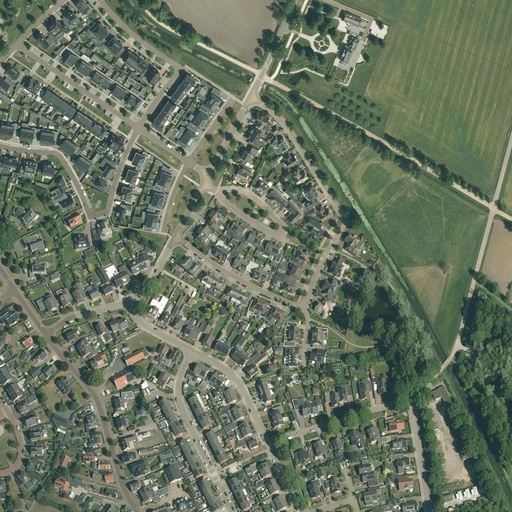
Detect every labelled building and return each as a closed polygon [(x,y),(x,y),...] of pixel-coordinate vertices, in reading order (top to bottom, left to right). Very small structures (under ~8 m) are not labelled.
[(78,1),(75,4),(81,11),(78,13),(83,18),(87,14),(85,11),(86,10),(86,11),(87,10),(89,7),(84,2),(83,2),(81,0),(78,0),(77,1),(78,1)] [(111,16),(106,10),(98,0),(91,0),(114,29),(118,26),(116,24),(114,26),(108,18),(111,16)] [(66,13),(64,15),(68,19),(65,21),(72,29),(75,26),(72,23),(78,17),(73,11),(72,12),(72,11),(69,8),(65,11),(66,13)] [(363,17),(344,10),(340,19),(359,26),(363,17)] [(52,23),(60,32),(63,29),(67,33),(71,30),(64,22),(61,24),(56,19),(51,23),(52,24),(52,23)] [(349,25),(338,21),(336,27),(346,31),(349,25)] [(375,22),(371,33),(386,38),(387,34),(390,26),(384,24),(384,25),(375,22)] [(52,23),(52,24),(47,28),(52,33),(49,35),(55,42),(59,39),(56,35),(60,32),(52,23)] [(88,29),(95,36),(104,28),(103,26),(103,25),(101,23),(100,23),(94,28),(92,26),(88,29)] [(120,33),(124,28),(119,24),(115,29),(120,33)] [(105,29),(104,28),(95,36),(101,43),(105,39),(103,37),(108,32),(109,31),(106,28),(105,29)] [(43,36),(44,36),(43,35),(41,33),(40,34),(39,33),(36,36),(37,37),(35,38),(43,48),(49,43),(51,45),(54,42),(49,37),(46,39),(43,36)] [(103,44),(110,51),(118,41),(117,40),(117,39),(115,37),(114,37),(113,37),(109,42),(107,40),(103,44)] [(355,50),(359,40),(352,37),(350,43),(349,47),(345,45),(340,59),(343,60),(341,64),(346,66),(347,62),(348,62),(353,49),(355,50)] [(120,43),(118,41),(110,51),(117,58),(121,53),(119,50),(123,46),(122,45),(123,44),(120,42),(120,43)] [(140,50),(147,54),(150,49),(143,45),(140,50)] [(67,62),(74,51),(66,46),(63,50),(66,52),(62,58),(67,62)] [(127,62),(133,54),(129,50),(126,54),(124,52),(120,57),(123,58),(122,59),(127,62)] [(78,61),(81,56),(74,51),(67,62),(72,65),(75,61),(76,59),(78,61)] [(94,53),(92,57),(99,61),(101,58),(94,53)] [(132,66),(139,57),(138,57),(133,54),(127,62),(132,66)] [(154,60),(170,71),(173,66),(166,61),(157,55),(154,60)] [(87,63),(87,64),(88,62),(81,56),(78,61),(81,62),(77,68),(81,72),(87,63)] [(137,70),(143,61),(144,61),(139,57),(132,66),(137,70)] [(148,70),(146,68),(148,65),(143,61),(137,70),(142,73),(143,73),(145,75),(148,70)] [(93,70),(95,67),(93,65),(92,67),(87,64),(87,63),(81,72),(86,75),(90,69),(93,70)] [(7,69),(6,71),(11,75),(9,78),(15,83),(19,78),(16,76),(20,72),(11,65),(9,66),(6,69),(7,69)] [(96,82),(101,74),(102,72),(98,69),(95,67),(93,70),(92,72),(94,74),(91,78),(96,82)] [(148,75),(146,78),(150,81),(149,83),(154,86),(159,81),(155,79),(160,72),(157,71),(158,70),(157,70),(156,70),(153,68),(150,72),(150,71),(147,75),(148,75)] [(101,85),(106,77),(107,75),(108,73),(107,72),(105,74),(103,73),(102,72),(101,74),(96,82),(101,85)] [(184,78),(193,85),(196,81),(198,82),(200,80),(195,76),(193,78),(187,74),(184,78)] [(111,85),(114,81),(112,79),(107,75),(106,77),(101,85),(105,88),(109,84),(111,85)] [(1,78),(0,78),(0,86),(0,87),(0,88),(3,91),(4,90),(5,91),(9,85),(12,87),(15,84),(6,78),(7,79),(5,82),(1,78)] [(29,92),(36,82),(35,81),(34,81),(35,80),(32,78),(31,79),(31,78),(28,82),(27,83),(24,82),(21,87),(29,93),(29,92)] [(165,78),(160,85),(161,86),(157,91),(160,93),(170,81),(165,78)] [(181,83),(189,90),(192,85),(193,85),(184,78),(184,79),(181,83)] [(116,95),(123,85),(121,87),(117,84),(118,82),(116,80),(113,84),(115,86),(111,92),(116,95)] [(29,92),(30,92),(34,95),(33,97),(36,99),(40,93),(37,91),(40,87),(41,85),(40,85),(41,84),(38,82),(38,83),(36,82),(29,92)] [(177,88),(185,94),(189,90),(181,83),(177,88)] [(130,90),(123,85),(116,95),(121,99),(125,93),(127,94),(130,90)] [(199,92),(202,94),(204,96),(207,91),(203,86),(202,88),(200,91),(199,92)] [(207,98),(217,105),(218,104),(219,104),(221,101),(220,100),(221,99),(216,96),(219,91),(214,87),(207,98)] [(174,92),(182,99),(185,94),(177,88),(174,92)] [(40,93),(36,99),(39,101),(41,99),(46,102),(52,93),(47,89),(46,91),(43,95),(40,93)] [(130,105),(137,95),(133,92),(130,90),(127,94),(130,96),(126,102),(130,105)] [(182,99),(174,92),(170,97),(178,103),(182,99)] [(52,93),(46,102),(51,105),(51,104),(57,96),(53,94),(52,93)] [(145,100),(142,98),(137,95),(130,105),(135,109),(139,103),(142,104),(145,100)] [(56,107),(61,99),(57,96),(51,104),(53,105),(56,107)] [(217,105),(207,98),(201,106),(206,110),(208,107),(213,110),(214,109),(215,110),(217,106),(216,106),(217,105)] [(61,99),(56,107),(61,110),(66,102),(61,99)] [(165,105),(174,110),(177,105),(169,100),(165,105)] [(61,110),(65,113),(65,114),(71,106),(66,102),(61,110)] [(162,109),(170,115),(174,110),(165,105),(162,109)] [(65,114),(65,113),(64,114),(69,118),(76,109),(71,106),(65,114)] [(200,107),(195,116),(205,122),(206,120),(207,121),(209,118),(208,117),(204,114),(205,111),(200,107)] [(159,114),(167,120),(170,115),(162,109),(159,114)] [(79,120),(83,114),(78,111),(72,120),(77,123),(78,122),(79,120)] [(265,125),(267,121),(267,120),(267,119),(267,117),(266,117),(261,114),(261,113),(258,111),(254,118),(258,121),(256,124),(262,127),(264,124),(265,125)] [(78,122),(82,124),(83,125),(88,117),(87,117),(83,114),(79,120),(78,122)] [(155,118),(164,124),(167,120),(159,114),(156,118),(155,118)] [(204,125),(203,125),(205,122),(195,116),(189,124),(194,128),(196,124),(201,128),(201,127),(202,128),(204,125)] [(87,128),(92,120),(90,119),(88,117),(83,125),(85,126),(85,127),(87,128)] [(164,124),(155,118),(152,123),(158,127),(156,130),(162,134),(164,131),(160,129),(163,124),(164,125),(164,124)] [(94,122),(92,120),(87,128),(89,129),(92,131),(97,124),(94,122)] [(8,124),(6,136),(12,137),(13,130),(16,131),(18,123),(14,123),(14,124),(8,123),(7,124),(8,124)] [(96,134),(97,134),(97,133),(102,127),(98,124),(97,124),(92,131),(93,132),(96,134)] [(18,125),(17,131),(21,132),(19,138),(26,139),(28,128),(22,127),(22,125),(18,125)] [(182,133),(192,140),(194,138),(195,139),(197,136),(196,135),(191,132),(193,128),(188,125),(182,133)] [(28,128),(26,139),(32,140),(33,134),(36,134),(37,128),(34,128),(28,126),(28,128)] [(259,129),(252,126),(249,132),(251,132),(260,137),(261,134),(264,135),(266,130),(260,127),(259,129)] [(107,130),(102,127),(97,133),(97,134),(96,134),(95,136),(101,139),(104,135),(106,136),(109,133),(106,131),(107,130)] [(39,128),(37,135),(41,135),(39,141),(46,143),(48,130),(42,129),(39,128)] [(48,130),(46,143),(52,144),(53,137),(56,138),(58,132),(54,131),(48,130)] [(259,147),(261,142),(258,141),(260,137),(251,132),(248,138),(254,142),(253,144),(259,147)] [(192,140),(182,133),(176,142),(182,146),(184,143),(185,144),(185,143),(189,146),(189,145),(190,146),(192,143),(191,143),(192,140)] [(63,142),(59,147),(65,151),(71,141),(61,134),(59,139),(63,142)] [(111,149),(119,138),(116,136),(113,135),(109,140),(106,138),(101,145),(103,147),(105,144),(111,149)] [(278,140),(276,136),(273,137),(271,142),(273,146),(277,144),(281,152),(289,147),(283,137),(278,140)] [(122,140),(119,138),(111,149),(118,153),(116,156),(119,158),(125,149),(121,146),(124,142),(121,140),(122,140)] [(71,141),(65,151),(70,154),(74,149),(77,151),(80,147),(71,141)] [(257,152),(259,148),(259,147),(253,144),(252,143),(252,144),(249,148),(251,149),(249,151),(245,149),(241,156),(242,156),(241,158),(242,159),(245,160),(246,160),(247,159),(248,160),(251,153),(255,155),(257,152)] [(144,151),(142,154),(136,151),(133,157),(143,161),(146,156),(148,157),(149,154),(144,151)] [(291,156),(289,152),(283,156),(285,160),(289,166),(298,161),(294,155),(291,156)] [(77,153),(73,158),(76,160),(74,164),(79,167),(85,159),(77,153)] [(0,162),(0,164),(0,166),(3,167),(3,165),(15,167),(17,159),(12,159),(12,158),(12,157),(12,158),(9,158),(10,157),(9,157),(9,158),(5,157),(4,163),(0,162)] [(85,159),(79,167),(85,172),(87,168),(88,166),(91,168),(94,164),(94,163),(86,157),(85,159)] [(112,172),(115,168),(109,164),(111,161),(109,160),(105,157),(103,160),(107,163),(104,167),(105,168),(103,171),(103,172),(111,177),(113,174),(113,173),(112,172)] [(143,161),(133,157),(131,163),(137,165),(136,168),(142,170),(143,167),(141,167),(143,161)] [(35,172),(36,163),(37,163),(36,163),(32,162),(29,161),(29,162),(25,161),(24,160),(24,161),(24,166),(19,165),(17,173),(25,174),(25,171),(34,173),(35,173),(35,172)] [(40,166),(39,173),(42,173),(42,174),(53,176),(55,167),(52,166),(52,164),(51,164),(51,163),(48,163),(44,162),(44,166),(40,166)] [(163,165),(159,176),(170,181),(171,179),(172,179),(173,176),(172,175),(173,175),(167,173),(169,169),(163,165)] [(251,170),(242,165),(241,168),(239,167),(238,170),(237,169),(234,174),(240,177),(241,176),(244,178),(246,174),(249,175),(251,170)] [(141,173),(142,170),(136,168),(135,170),(129,168),(127,174),(137,178),(139,172),(141,173)] [(300,172),(298,168),(292,172),(294,176),(293,177),(298,183),(301,181),(302,181),(303,181),(304,180),(304,179),(308,177),(304,170),(300,172)] [(101,179),(103,177),(96,172),(92,177),(94,179),(98,181),(95,185),(104,191),(108,186),(106,185),(107,183),(101,179)] [(137,178),(127,174),(125,180),(131,182),(130,185),(136,186),(137,184),(135,183),(137,178)] [(262,180),(259,178),(260,176),(257,174),(252,183),(255,185),(254,186),(254,187),(254,188),(256,189),(257,189),(259,190),(266,180),(265,179),(264,178),(263,178),(262,180)] [(282,183),(288,179),(285,175),(279,179),(282,183)] [(170,181),(159,176),(155,186),(161,188),(162,185),(168,187),(168,186),(169,187),(170,183),(169,183),(170,181)] [(54,195),(51,196),(53,201),(56,199),(65,194),(64,191),(66,190),(65,189),(68,187),(65,182),(63,178),(58,180),(59,181),(56,182),(60,190),(54,194),(54,195)] [(270,186),(267,184),(269,182),(266,180),(259,190),(260,191),(260,192),(262,194),(263,193),(264,193),(267,189),(270,191),(274,186),(271,184),(270,186)] [(319,194),(312,183),(303,189),(304,189),(303,190),(302,192),(304,194),(305,194),(306,193),(310,200),(319,194)] [(276,188),(278,186),(276,184),(274,186),(270,191),(273,194),(269,198),(268,199),(271,201),(271,200),(273,202),(281,194),(277,190),(277,189),(276,188)] [(132,194),(133,189),(135,189),(136,186),(130,185),(129,187),(123,185),(121,191),(134,195),(132,194)] [(153,188),(151,197),(163,201),(163,198),(164,199),(165,195),(164,195),(164,194),(159,193),(160,189),(154,187),(153,188)] [(131,203),(134,195),(121,191),(119,198),(126,199),(125,202),(131,203)] [(72,197),(68,199),(65,194),(56,199),(58,204),(62,202),(66,209),(71,206),(70,205),(75,203),(73,200),(74,200),(73,199),(72,197)] [(285,198),(281,194),(273,202),(275,204),(274,204),(276,207),(277,206),(278,206),(280,208),(288,200),(286,198),(285,198)] [(162,203),(163,201),(151,197),(148,207),(154,209),(155,205),(161,207),(161,206),(162,206),(163,203),(162,203)] [(302,204),(306,211),(314,206),(311,201),(310,199),(307,202),(306,200),(302,204)] [(293,223),(302,214),(289,202),(285,206),(291,213),(287,217),(293,223)] [(325,210),(321,204),(316,208),(319,213),(318,214),(322,220),(331,214),(330,213),(331,212),(329,210),(328,209),(327,208),(325,210)] [(116,214),(117,214),(116,218),(124,220),(126,209),(131,210),(132,206),(125,205),(125,208),(119,207),(118,211),(117,211),(117,214),(116,214)] [(26,212),(15,207),(15,208),(16,208),(14,214),(13,213),(13,214),(22,217),(21,220),(22,221),(26,225),(27,225),(26,225),(28,222),(29,223),(33,219),(32,219),(35,216),(28,210),(26,212)] [(154,210),(147,208),(145,218),(157,221),(157,219),(159,219),(159,215),(158,215),(153,213),(154,210)] [(221,214),(214,209),(212,212),(213,213),(211,215),(222,223),(224,221),(223,220),(224,220),(225,220),(228,215),(223,211),(221,214)] [(222,223),(211,215),(209,218),(208,217),(206,220),(213,225),(211,228),(216,232),(218,229),(215,226),(218,222),(221,225),(222,223)] [(70,216),(63,220),(65,225),(68,223),(71,228),(72,230),(77,228),(76,226),(82,223),(80,220),(81,220),(80,216),(79,217),(78,216),(72,219),(70,216)] [(11,220),(5,218),(1,226),(8,229),(11,219),(11,220)] [(157,221),(145,218),(145,219),(144,222),(144,225),(143,225),(142,229),(149,230),(150,226),(156,227),(156,226),(157,227),(158,224),(156,223),(157,221)] [(314,225),(312,227),(310,231),(313,233),(312,234),(315,235),(315,234),(319,237),(323,230),(319,228),(317,226),(319,223),(310,218),(308,221),(314,225)] [(99,241),(98,238),(100,238),(100,239),(106,237),(105,235),(111,233),(109,226),(107,222),(97,226),(98,230),(97,230),(98,233),(97,234),(93,235),(96,243),(99,241)] [(235,234),(241,226),(236,222),(232,228),(229,226),(224,233),(225,234),(226,232),(229,233),(230,231),(235,234)] [(209,231),(202,226),(200,228),(201,229),(199,231),(207,238),(211,233),(213,235),(216,232),(211,228),(209,231)] [(242,243),(246,237),(243,235),(247,229),(241,226),(235,234),(241,238),(239,240),(242,243)] [(207,238),(199,231),(197,234),(196,233),(194,236),(200,241),(198,244),(203,248),(205,245),(202,243),(207,238)] [(253,245),(258,236),(252,233),(249,239),(246,237),(242,243),(246,245),(247,242),(253,245)] [(347,250),(350,252),(356,257),(360,251),(355,248),(359,241),(356,239),(356,238),(356,237),(355,236),(354,236),(353,237),(349,234),(345,241),(349,244),(350,245),(349,246),(347,250)] [(38,240),(36,235),(25,240),(27,245),(29,244),(32,252),(35,251),(36,253),(40,251),(39,249),(44,247),(41,239),(38,240)] [(83,236),(74,237),(76,246),(85,244),(86,248),(90,247),(90,243),(88,243),(87,237),(83,237),(83,236)] [(260,253),(263,247),(260,246),(264,239),(258,236),(253,245),(258,248),(257,251),(260,253)] [(225,250),(227,248),(222,244),(219,242),(215,247),(218,249),(214,255),(217,257),(219,259),(225,250)] [(271,254),(275,245),(269,242),(266,249),(263,247),(260,253),(264,254),(265,252),(271,254)] [(279,263),(282,256),(278,254),(281,248),(275,245),(271,254),(276,257),(274,261),(279,263)] [(230,253),(225,250),(219,259),(225,262),(229,256),(233,258),(236,253),(232,251),(230,253)] [(238,270),(244,261),(238,258),(240,255),(236,253),(233,258),(236,260),(233,267),(238,270)] [(309,257),(299,253),(298,257),(294,255),(292,262),(298,264),(299,261),(306,263),(307,262),(308,262),(309,259),(308,258),(309,257)] [(143,257),(142,255),(141,255),(141,254),(140,254),(139,254),(138,254),(137,255),(137,256),(137,257),(139,262),(136,263),(140,272),(147,269),(144,264),(150,261),(147,255),(143,257)] [(189,259),(188,258),(181,266),(184,269),(191,260),(190,259),(189,259)] [(341,266),(343,262),(337,259),(335,263),(334,262),(332,266),(330,268),(331,268),(331,269),(332,270),(330,273),(336,276),(337,273),(340,274),(344,267),(341,266)] [(188,271),(194,264),(193,263),(193,262),(192,261),(191,260),(184,269),(186,271),(187,270),(188,271)] [(136,263),(135,264),(135,262),(131,264),(130,261),(127,262),(124,264),(128,272),(131,271),(134,276),(140,272),(136,263)] [(249,264),(244,261),(238,270),(244,274),(248,267),(252,269),(254,264),(251,262),(249,264)] [(289,262),(291,263),(290,266),(291,268),(293,269),(292,272),(302,276),(303,274),(302,272),(303,270),(296,267),(298,264),(292,262),(289,261),(289,262)] [(42,264),(42,263),(37,263),(37,265),(32,265),(32,270),(31,271),(32,279),(35,279),(42,275),(41,273),(46,273),(45,264),(42,264)] [(195,265),(194,264),(188,271),(189,272),(188,272),(190,274),(197,266),(197,265),(195,264),(195,265)] [(258,281),(263,271),(257,269),(258,266),(254,264),(252,269),(256,271),(252,278),(258,281)] [(119,277),(124,285),(130,282),(126,274),(128,273),(125,266),(119,269),(120,272),(118,274),(119,277)] [(194,277),(201,268),(199,267),(197,266),(190,274),(194,277)] [(109,279),(107,275),(103,268),(99,270),(105,281),(109,279)] [(269,274),(263,271),(258,281),(264,284),(267,277),(271,278),(273,273),(270,271),(269,274)] [(113,272),(107,275),(109,279),(111,282),(113,280),(117,289),(124,285),(119,277),(118,274),(115,275),(113,272)] [(302,276),(292,272),(290,275),(288,274),(286,275),(284,280),(290,282),(292,279),(298,282),(299,280),(300,279),(302,276)] [(58,273),(51,277),(53,281),(60,277),(58,273)] [(211,276),(207,273),(207,274),(206,274),(202,281),(206,283),(211,276)] [(211,286),(215,279),(211,277),(212,276),(211,276),(206,283),(211,286)] [(289,286),(290,282),(284,280),(280,278),(275,276),(274,280),(283,284),(282,286),(285,288),(284,291),(293,295),(293,294),(295,293),(296,291),(295,290),(296,289),(289,286)] [(92,288),(85,291),(87,297),(88,298),(90,297),(92,301),(99,297),(96,290),(98,289),(94,281),(93,277),(87,280),(89,283),(92,288)] [(215,289),(220,282),(215,279),(211,286),(215,289)] [(335,286),(337,283),(331,280),(329,283),(326,282),(325,283),(324,285),(324,286),(322,289),(325,291),(324,294),(328,297),(330,293),(332,294),(336,287),(335,286)] [(107,284),(106,281),(103,283),(104,285),(101,287),(102,290),(105,296),(112,292),(108,283),(107,284)] [(220,292),(224,286),(223,285),(224,285),(220,282),(215,289),(220,292)] [(78,304),(84,301),(80,293),(83,291),(80,284),(73,287),(76,293),(73,295),(78,304)] [(71,305),(67,297),(70,295),(67,289),(62,292),(63,293),(58,296),(60,300),(64,309),(71,305)] [(235,291),(231,289),(230,289),(227,296),(232,298),(235,291)] [(236,300),(240,293),(235,291),(232,298),(236,300)] [(244,295),(240,293),(236,300),(241,303),(245,295),(244,295)] [(187,294),(185,298),(182,302),(185,304),(190,306),(194,301),(189,298),(190,296),(187,294)] [(56,309),(53,302),(56,301),(52,295),(47,298),(49,301),(45,304),(44,304),(42,300),(37,303),(41,311),(47,308),(49,313),(56,309)] [(246,305),(250,298),(249,297),(245,295),(241,303),(246,305)] [(176,314),(179,308),(185,298),(181,296),(176,306),(172,313),(176,314)] [(259,301),(256,300),(253,307),(250,305),(248,311),(253,314),(255,311),(258,312),(262,302),(260,301),(259,301)] [(335,305),(324,300),(322,305),(319,303),(315,311),(323,314),(323,315),(323,316),(324,317),(325,317),(326,317),(327,316),(327,315),(326,314),(326,313),(328,309),(332,311),(335,305)] [(265,319),(268,313),(265,312),(268,305),(265,304),(265,303),(262,302),(258,312),(261,313),(259,317),(265,319)] [(151,303),(151,304),(150,305),(149,306),(152,308),(150,311),(149,311),(148,313),(148,315),(155,318),(159,311),(160,309),(158,307),(156,310),(153,308),(154,305),(151,303)] [(277,310),(274,308),(271,315),(268,313),(265,319),(271,322),(272,319),(275,320),(280,311),(278,309),(277,310)] [(167,325),(171,318),(168,317),(170,313),(166,311),(165,313),(161,321),(167,325)] [(282,328),(285,322),(282,321),(285,314),(283,313),(283,312),(280,311),(275,320),(278,322),(276,325),(282,328)] [(19,320),(13,312),(7,317),(4,313),(0,315),(0,320),(3,324),(6,322),(9,326),(13,324),(13,325),(17,322),(16,321),(19,320)] [(186,326),(187,324),(186,324),(188,321),(186,320),(186,319),(182,317),(176,314),(173,319),(177,321),(173,328),(180,332),(184,324),(186,326)] [(124,320),(117,323),(122,334),(123,335),(126,340),(129,338),(137,334),(135,331),(131,333),(128,335),(126,331),(129,329),(128,328),(126,324),(125,322),(124,320)] [(122,334),(117,323),(116,322),(109,325),(113,333),(118,331),(120,335),(122,334)] [(208,327),(204,333),(208,335),(211,328),(212,329),(214,324),(213,324),(210,322),(208,327)] [(288,336),(298,337),(299,334),(300,330),(297,330),(293,330),(294,324),(287,323),(286,326),(289,327),(289,331),(285,330),(284,335),(288,336)] [(107,329),(105,331),(102,325),(96,328),(98,333),(98,334),(99,336),(100,337),(101,337),(104,335),(107,342),(113,339),(109,332),(107,329)] [(191,338),(196,327),(192,325),(190,328),(188,327),(185,334),(191,338)] [(197,341),(200,333),(199,333),(200,330),(196,327),(191,338),(197,341)] [(327,333),(327,330),(321,329),(321,332),(312,331),(312,335),(313,335),(313,338),(323,339),(323,333),(327,333)] [(256,338),(260,334),(256,330),(252,335),(256,338)] [(5,343),(9,340),(7,338),(11,335),(9,332),(1,337),(5,343)] [(75,332),(72,333),(72,332),(66,335),(66,336),(70,343),(75,340),(77,343),(88,338),(85,333),(77,337),(75,332)] [(140,335),(136,343),(141,346),(142,344),(144,345),(148,340),(140,335)] [(203,344),(203,345),(203,346),(206,347),(207,347),(207,346),(208,347),(209,348),(214,339),(207,336),(203,344)] [(236,348),(243,338),(240,336),(233,346),(236,348)] [(298,344),(299,340),(298,340),(298,337),(288,336),(287,342),(284,342),(283,347),(290,347),(290,343),(298,344)] [(33,347),(30,343),(32,342),(28,337),(21,342),(25,347),(26,347),(28,350),(33,347)] [(80,343),(81,345),(77,347),(80,353),(90,348),(88,344),(91,343),(89,338),(82,342),(80,343)] [(239,350),(246,340),(243,338),(236,348),(239,350)] [(322,346),(323,339),(313,338),(312,341),(311,341),(311,345),(317,345),(316,348),(325,349),(325,346),(322,346)] [(221,354),(227,343),(225,342),(223,345),(219,343),(215,350),(221,354)] [(227,357),(231,350),(227,347),(229,344),(227,343),(221,354),(223,355),(223,356),(223,357),(225,358),(226,357),(227,357)] [(160,368),(161,369),(163,366),(166,360),(167,358),(164,357),(168,350),(162,346),(162,347),(160,346),(158,349),(160,350),(158,354),(162,355),(160,358),(157,356),(155,361),(160,364),(158,367),(160,368)] [(92,351),(90,348),(80,353),(83,358),(89,355),(90,358),(98,355),(95,350),(92,351)] [(128,366),(148,356),(145,349),(124,359),(128,366)] [(297,367),(297,355),(293,355),(293,349),(286,349),(286,357),(289,357),(289,367),(297,367)] [(324,357),(325,351),(317,350),(317,354),(311,353),(311,356),(310,356),(309,358),(310,359),(310,361),(320,362),(320,357),(324,357)] [(41,362),(48,356),(43,351),(37,356),(37,357),(33,360),(35,363),(39,359),(41,362)] [(241,354),(238,351),(232,358),(237,363),(245,353),(244,352),(241,354)] [(163,366),(161,369),(167,372),(169,369),(168,368),(171,362),(176,364),(180,356),(173,352),(170,359),(169,361),(166,360),(163,366)] [(27,363),(31,356),(26,353),(22,361),(27,363)] [(242,367),(248,360),(244,357),(247,354),(245,353),(237,363),(242,367)] [(251,359),(253,362),(261,356),(258,353),(251,359)] [(261,356),(253,362),(256,365),(262,360),(267,356),(264,353),(261,356)] [(94,371),(104,366),(102,361),(106,359),(103,354),(96,357),(98,360),(90,364),(94,371)] [(0,380),(10,374),(8,370),(10,369),(6,364),(5,365),(0,368),(0,369),(2,372),(0,372),(0,380)] [(197,380),(203,368),(198,365),(195,370),(194,370),(193,372),(191,371),(189,376),(197,380)] [(55,372),(50,366),(47,369),(46,368),(43,372),(40,369),(38,371),(32,376),(35,379),(40,374),(46,380),(55,372)] [(251,378),(258,373),(254,367),(246,372),(251,378)] [(32,376),(38,371),(35,368),(29,373),(32,376)] [(205,369),(203,368),(197,380),(199,382),(200,382),(201,381),(201,380),(201,379),(202,378),(204,379),(209,371),(207,370),(207,369),(206,368),(205,369)] [(119,388),(135,380),(129,369),(123,372),(113,378),(118,388),(119,388)] [(374,376),(373,372),(373,369),(370,369),(371,372),(371,377),(372,383),(377,382),(379,394),(388,393),(386,380),(380,381),(379,375),(374,376)] [(11,385),(18,380),(17,379),(16,377),(12,377),(10,374),(0,380),(4,386),(9,382),(11,385)] [(166,383),(169,377),(162,374),(159,380),(166,383)] [(215,386),(220,378),(215,375),(212,379),(209,377),(206,382),(201,390),(204,392),(208,385),(213,389),(215,386)] [(11,397),(19,391),(15,386),(20,383),(27,379),(25,376),(21,378),(18,380),(11,385),(13,387),(7,391),(11,397)] [(69,383),(65,378),(64,379),(63,379),(57,384),(66,395),(69,393),(70,394),(71,395),(72,395),(73,395),(74,394),(74,393),(74,392),(74,391),(68,384),(69,383)] [(163,389),(166,383),(159,380),(158,381),(155,379),(152,378),(150,382),(163,389)] [(226,389),(225,386),(223,385),(225,382),(220,378),(215,386),(213,388),(216,391),(212,392),(214,395),(220,393),(226,389)] [(270,385),(268,379),(266,380),(265,380),(259,382),(260,382),(261,386),(257,387),(259,394),(269,391),(267,386),(270,385)] [(142,391),(149,388),(145,382),(142,385),(141,386),(142,389),(142,391)] [(361,400),(370,399),(369,392),(372,392),(371,382),(362,383),(362,386),(359,387),(361,400)] [(338,391),(338,395),(339,403),(347,401),(346,397),(346,395),(351,394),(350,386),(350,385),(345,386),(345,387),(345,390),(338,391)] [(452,404),(444,386),(438,389),(438,390),(431,393),(435,401),(442,398),(446,407),(452,404)] [(228,392),(226,389),(220,393),(214,395),(215,398),(221,396),(224,394),(226,399),(234,396),(232,390),(228,392)] [(21,390),(19,391),(11,397),(14,402),(20,398),(21,401),(27,398),(25,395),(24,392),(23,393),(21,390)] [(271,396),(269,391),(259,394),(261,400),(265,399),(266,403),(266,404),(272,402),(272,401),(275,400),(273,395),(271,396)] [(330,392),(330,391),(324,392),(325,393),(326,403),(331,402),(332,407),(340,406),(339,403),(338,395),(330,396),(330,392)] [(116,413),(121,412),(121,410),(124,409),(124,404),(128,404),(127,399),(133,398),(132,392),(124,394),(125,400),(115,402),(116,406),(115,406),(116,413)] [(192,407),(199,403),(196,398),(195,394),(191,396),(192,399),(189,401),(192,407)] [(21,415),(30,410),(29,409),(30,409),(29,406),(28,405),(30,404),(38,400),(35,395),(27,399),(22,402),(23,405),(18,408),(18,409),(17,409),(19,413),(20,412),(21,415)] [(234,396),(226,399),(223,401),(226,406),(228,406),(229,405),(237,401),(234,396)] [(321,405),(319,397),(315,397),(316,402),(312,402),(313,405),(313,406),(309,406),(311,416),(318,414),(317,406),(321,405)] [(302,406),(301,399),(297,400),(294,400),(292,401),(295,410),(298,409),(302,408),(303,417),(311,416),(309,406),(306,407),(306,406),(302,406)] [(162,409),(169,406),(166,400),(159,403),(160,406),(154,409),(153,409),(151,410),(153,413),(155,412),(162,409)] [(195,412),(201,409),(199,403),(192,407),(195,412)] [(165,415),(172,411),(169,406),(162,409),(165,415)] [(228,412),(231,418),(234,416),(242,413),(240,407),(231,411),(230,411),(229,408),(223,411),(222,412),(220,412),(218,414),(219,416),(224,414),(228,412)] [(272,421),(282,418),(280,413),(283,412),(281,407),(272,410),(273,414),(270,415),(272,421)] [(197,418),(204,415),(201,409),(195,412),(197,418)] [(167,421),(174,417),(172,411),(165,415),(166,418),(159,421),(160,424),(167,420),(167,421)] [(27,428),(36,424),(36,423),(37,423),(36,420),(35,419),(37,418),(35,413),(29,415),(31,418),(24,421),(25,422),(24,422),(26,427),(27,426),(27,428)] [(234,416),(231,418),(233,423),(235,422),(236,422),(245,418),(242,413),(234,416)] [(87,417),(87,414),(79,417),(80,421),(86,419),(87,423),(97,421),(96,418),(95,418),(94,415),(87,417)] [(66,433),(70,422),(54,415),(52,419),(57,429),(66,433)] [(200,424),(207,420),(204,415),(197,418),(200,424)] [(170,426),(177,423),(174,417),(167,421),(170,426)] [(278,428),(281,427),(281,426),(284,425),(282,418),(272,421),(274,428),(277,427),(278,428)] [(126,428),(124,419),(116,421),(117,425),(119,430),(126,428)] [(203,429),(210,426),(207,420),(200,424),(203,429)] [(393,422),(393,420),(385,422),(386,429),(390,428),(391,432),(403,430),(402,421),(393,422)] [(87,433),(93,431),(92,428),(97,427),(97,424),(97,423),(97,421),(87,423),(88,428),(86,429),(87,433)] [(173,432),(180,428),(177,423),(170,426),(173,432)] [(250,429),(247,424),(238,428),(237,425),(230,428),(232,431),(236,429),(239,434),(242,433),(250,429)] [(176,438),(183,434),(180,428),(173,432),(176,438)] [(242,433),(239,434),(237,435),(240,441),(243,439),(244,439),(252,435),(250,429),(242,433)] [(375,434),(374,429),(367,431),(371,443),(376,441),(377,445),(382,443),(378,433),(375,434)] [(31,441),(40,439),(40,438),(41,438),(40,435),(40,434),(43,434),(42,431),(29,434),(30,435),(29,435),(30,440),(31,440),(31,441)] [(216,438),(213,433),(213,432),(206,436),(209,442),(216,438)] [(357,437),(356,432),(349,434),(353,446),(358,444),(359,449),(364,448),(360,436),(357,437)] [(87,438),(88,442),(91,441),(101,438),(99,433),(91,435),(88,435),(87,433),(81,435),(82,438),(86,437),(87,438)] [(169,438),(167,435),(165,436),(169,445),(175,442),(173,438),(171,440),(170,438),(169,438)] [(130,446),(129,443),(135,441),(134,436),(123,440),(124,442),(122,443),(123,446),(122,446),(124,452),(127,451),(128,451),(128,450),(130,450),(129,446),(130,446)] [(398,440),(397,436),(390,438),(391,442),(392,442),(393,449),(406,447),(405,439),(398,440)] [(219,437),(216,438),(209,442),(212,447),(219,444),(222,442),(219,437)] [(91,441),(88,442),(87,442),(89,449),(93,448),(92,447),(95,446),(102,444),(101,438),(91,441)] [(340,445),(339,440),(332,442),(333,445),(332,446),(332,447),(332,449),(334,450),(335,449),(336,454),(346,451),(344,444),(340,445)] [(182,450),(189,446),(186,441),(179,444),(181,447),(179,448),(178,446),(174,449),(172,450),(174,454),(176,452),(176,453),(182,450)] [(258,447),(255,441),(246,445),(245,442),(244,443),(244,442),(238,445),(235,447),(236,450),(244,446),(245,449),(249,447),(251,450),(251,451),(253,452),(254,451),(255,450),(254,449),(258,447)] [(45,450),(45,443),(38,444),(38,448),(32,448),(32,449),(31,449),(31,454),(32,454),(32,455),(41,455),(41,454),(42,454),(42,451),(42,450),(45,450)] [(322,448),(321,443),(314,445),(317,457),(327,454),(325,447),(322,448)] [(214,453),(222,449),(219,444),(212,447),(214,453)] [(185,455),(192,452),(189,446),(182,450),(185,455)] [(217,459),(224,455),(222,449),(214,453),(217,459)] [(177,465),(171,451),(165,453),(167,457),(168,456),(170,463),(169,463),(171,467),(177,465)] [(304,451),(295,455),(297,461),(295,461),(297,466),(301,464),(301,465),(311,462),(309,456),(306,457),(304,451)] [(187,461),(195,458),(192,452),(185,455),(187,461)] [(131,456),(130,454),(122,457),(124,464),(133,461),(132,459),(136,458),(135,454),(131,456)] [(220,464),(227,461),(224,455),(217,459),(220,464)] [(398,455),(390,456),(391,462),(397,461),(398,469),(409,467),(408,459),(403,459),(399,460),(398,455)] [(66,469),(70,459),(62,456),(61,461),(57,459),(55,465),(58,466),(66,469)] [(190,467),(197,463),(195,458),(187,461),(190,467)] [(362,467),(358,467),(359,475),(361,475),(372,473),(370,465),(373,465),(372,459),(371,458),(367,459),(367,460),(364,461),(365,466),(362,467)] [(40,470),(43,464),(38,461),(36,464),(30,461),(30,462),(29,462),(27,466),(28,467),(27,468),(36,472),(39,473),(40,470)] [(133,473),(145,469),(143,461),(136,463),(136,464),(131,466),(131,468),(130,469),(131,471),(132,471),(133,473)] [(104,464),(104,462),(99,462),(99,466),(98,466),(98,464),(93,464),(92,470),(97,470),(110,470),(108,464),(104,464)] [(193,473),(200,469),(197,463),(190,467),(193,473)] [(171,484),(179,481),(178,480),(183,479),(180,472),(181,472),(179,469),(178,465),(165,470),(171,484)] [(269,470),(266,465),(258,468),(257,466),(251,469),(253,472),(253,473),(259,470),(261,474),(269,470)] [(250,469),(249,466),(244,468),(246,471),(247,475),(253,472),(251,469),(250,469)] [(145,475),(143,471),(146,470),(145,469),(133,473),(133,474),(135,473),(136,478),(145,475)] [(196,478),(203,475),(200,469),(193,473),(186,476),(184,477),(188,485),(191,484),(189,479),(188,479),(194,475),(196,478)] [(271,476),(269,470),(261,474),(258,475),(258,476),(259,478),(262,477),(263,479),(271,476)] [(23,474),(22,473),(19,475),(20,476),(18,478),(21,482),(20,482),(23,485),(23,484),(24,485),(28,482),(30,485),(32,483),(33,485),(38,481),(31,475),(28,478),(23,473),(23,474)] [(106,483),(114,481),(111,473),(107,475),(107,473),(101,474),(102,475),(94,473),(92,479),(106,483)] [(372,473),(361,475),(362,483),(367,482),(370,481),(371,487),(378,485),(377,480),(375,480),(373,473),(372,473)] [(403,477),(397,478),(400,491),(413,488),(412,480),(407,481),(404,482),(403,477)] [(232,488),(239,485),(236,479),(229,483),(232,488)] [(341,492),(338,479),(325,482),(327,489),(331,488),(333,494),(341,492)] [(67,492),(70,485),(57,480),(54,488),(60,490),(67,492)] [(312,499),(320,496),(317,487),(320,486),(318,480),(311,482),(312,485),(308,486),(312,499)] [(146,486),(144,481),(139,483),(138,482),(130,485),(133,493),(141,490),(141,488),(146,486)] [(202,490),(209,487),(206,481),(199,485),(202,490)] [(263,486),(266,492),(269,490),(277,486),(274,481),(266,485),(265,486),(263,486)] [(142,498),(150,494),(148,491),(157,487),(156,484),(147,488),(147,489),(140,492),(142,498)] [(235,494),(242,491),(239,485),(232,488),(235,494)] [(266,492),(268,497),(264,499),(266,502),(271,499),(276,497),(275,494),(279,492),(277,486),(269,490),(266,492)] [(205,496),(212,493),(209,487),(202,490),(205,496)] [(365,503),(377,501),(376,493),(380,493),(379,488),(367,490),(368,494),(363,495),(365,503)] [(159,497),(166,494),(164,489),(150,494),(142,498),(143,499),(142,499),(142,500),(143,503),(144,503),(145,503),(152,500),(152,498),(159,496),(159,497)] [(113,491),(107,490),(105,496),(116,499),(117,492),(113,490),(113,491)] [(237,500),(244,496),(242,491),(235,494),(237,500)] [(205,503),(214,498),(212,493),(205,496),(206,499),(204,501),(205,503)] [(93,497),(90,496),(87,495),(81,505),(84,506),(89,499),(92,500),(92,501),(102,504),(103,500),(94,497),(93,497)] [(81,505),(85,497),(82,496),(82,497),(78,496),(74,502),(81,505)] [(240,505),(247,502),(244,496),(237,500),(240,505)] [(270,503),(273,508),(276,506),(285,503),(282,497),(274,501),(273,501),(273,502),(270,503)] [(217,504),(214,498),(205,503),(208,502),(210,508),(217,504)] [(405,499),(397,501),(395,501),(392,502),(393,507),(396,507),(402,506),(402,511),(405,511),(417,510),(415,502),(406,503),(405,499)] [(186,505),(184,500),(175,504),(175,505),(174,506),(175,508),(176,509),(177,508),(178,511),(179,511),(190,507),(191,509),(195,507),(192,500),(188,502),(189,504),(186,505)] [(247,502),(240,505),(243,511),(250,508),(249,506),(247,502)] [(273,508),(274,511),(279,511),(287,508),(285,503),(276,506),(273,508)]
